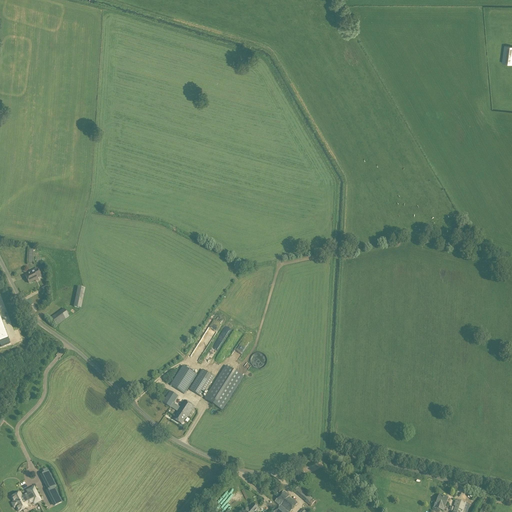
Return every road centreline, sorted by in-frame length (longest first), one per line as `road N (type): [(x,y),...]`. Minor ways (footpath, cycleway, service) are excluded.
road 1 (unclassified): [(511,498),(330,453),(276,472),(249,472),(182,444),(29,314),(0,259)]
road 2 (unknown): [(28,460),(17,425),(69,344)]
road 3 (unknown): [(182,444),(202,410),(193,393),(154,385),(134,403)]
